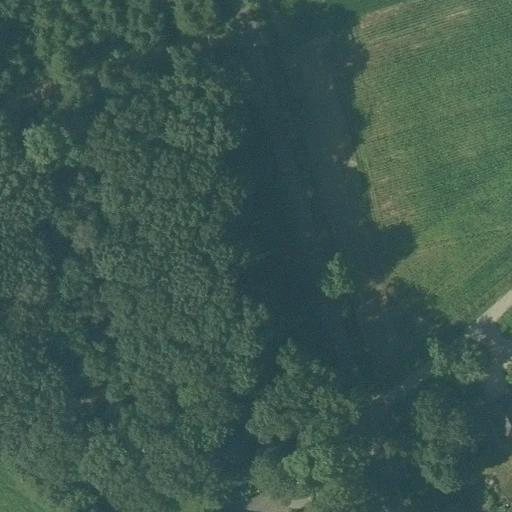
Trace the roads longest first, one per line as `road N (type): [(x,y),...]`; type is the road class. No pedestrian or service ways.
road 1 (unclassified): [(236,0),(364,418)]
road 2 (track): [(332,316),(200,352),(0,431)]
road 3 (unclassified): [(511,301),(364,418)]
